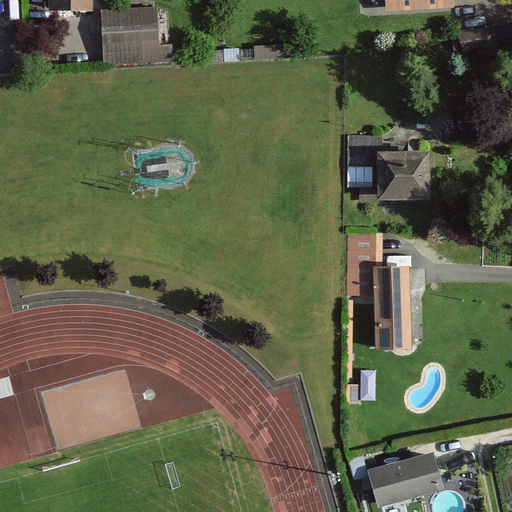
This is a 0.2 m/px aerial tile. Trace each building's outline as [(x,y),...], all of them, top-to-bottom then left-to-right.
[(91,0),(44,0),(45,11),(91,11),(91,0)] [(452,0),(384,0),(385,11),(453,7),(452,0)] [(155,12),(103,14),(106,63),(171,59),(170,46),(157,47),(155,12)] [(426,151),(373,151),(373,199),(425,199),(426,151)] [(377,256),(377,230),(349,230),(350,288),(364,288),(363,256),(377,256)] [(409,349),(408,268),(373,268),(374,349),(409,349)] [(379,502),(441,485),(433,456),(399,465),(396,454),(379,458),(383,470),(370,473),(379,502)]
